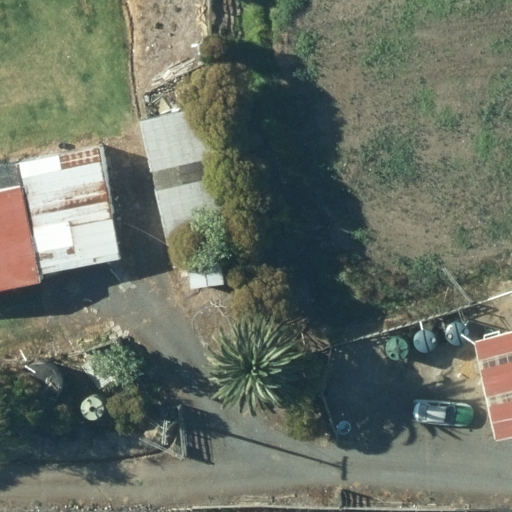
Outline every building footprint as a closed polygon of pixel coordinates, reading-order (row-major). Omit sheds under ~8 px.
[(57,58),(41,57),(40,75),(56,76),(57,58)] [(147,112),(175,236),(246,220),(219,96),(147,112)] [(25,151),(29,175),(0,180),(0,280),(46,272),(45,263),(126,249),(106,136),(25,151)] [(420,285),(511,261),(511,181),(401,209),(420,285)] [(225,240),(193,243),(196,279),(229,276),(225,240)]
